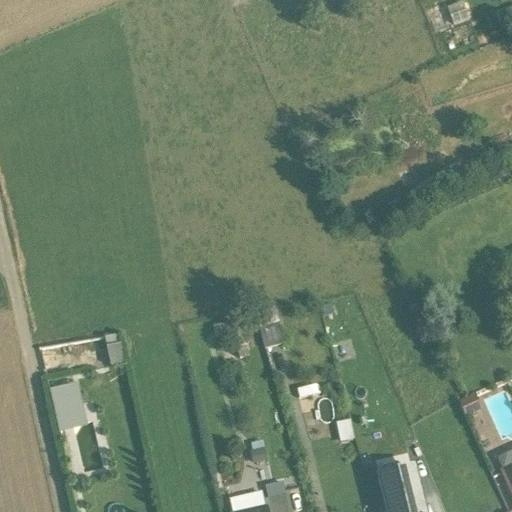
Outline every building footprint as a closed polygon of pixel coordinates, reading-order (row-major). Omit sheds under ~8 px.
[(263,330),(269,346),(284,340),(278,324),(263,330)] [(120,347),(107,350),(111,367),(124,364),(120,347)] [(77,387),(50,394),(60,435),(86,429),(77,387)] [(471,401),(461,406),(465,416),(476,412),(471,401)] [(421,511),(413,471),(380,478),(386,511),(421,511)]
